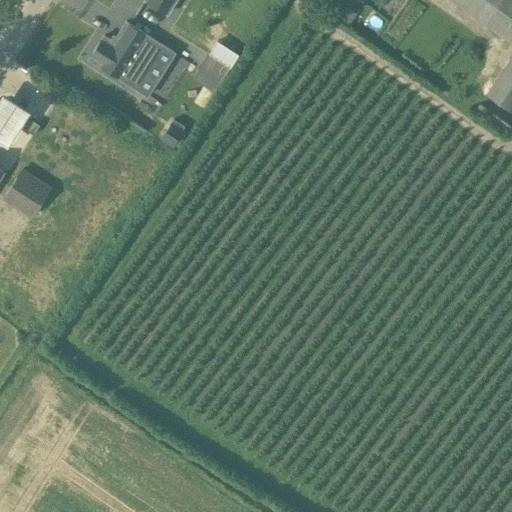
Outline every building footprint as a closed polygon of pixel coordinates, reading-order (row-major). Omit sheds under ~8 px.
[(145,0),(168,14),(176,0),(145,0)] [(511,0),(452,0),(511,41),(511,0)] [(90,57),(121,77),(148,35),(126,21),(113,40),(104,34),(90,57)] [(192,77),(215,91),(231,66),(209,52),(192,77)] [(511,54),(485,93),(511,111),(511,54)] [(31,110),(4,92),(0,98),(0,137),(9,144),(31,110)] [(40,123),(30,117),(24,127),(33,134),(40,123)] [(161,137),(173,145),(184,128),(171,120),(161,137)] [(3,197),(32,216),(51,186),(22,167),(3,197)]
